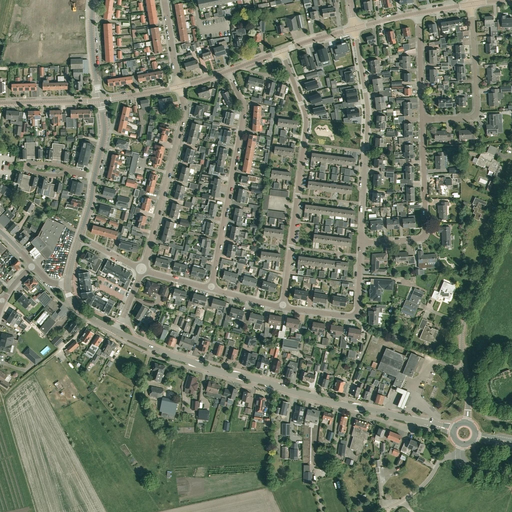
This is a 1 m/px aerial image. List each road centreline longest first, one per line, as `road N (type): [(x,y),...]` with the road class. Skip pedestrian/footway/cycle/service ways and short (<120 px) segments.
road 1 (tertiary): [(453,431),(224,372),(116,331)]
road 2 (residential): [(282,307),(305,114),(281,50)]
road 3 (unclassified): [(466,423),(463,326),(511,203)]
road 4 (residential): [(211,289),(242,116),(228,71)]
road 5 (residential): [(361,242),(367,103),(354,28)]
road 6 (residential): [(141,271),(182,110),(179,85)]
road 7 (unclassified): [(361,242),(424,234),(421,120)]
road 8 (residential): [(421,120),(475,112),(472,4)]
